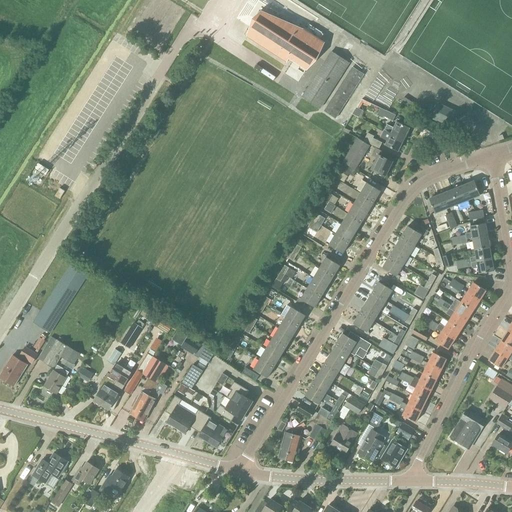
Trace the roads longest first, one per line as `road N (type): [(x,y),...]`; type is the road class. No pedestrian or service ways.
road 1 (residential): [(489,155),(431,174),(399,201),(240,469)]
road 2 (residential): [(409,481),(510,285),(489,155)]
road 3 (unknown): [(75,174),(51,157),(50,147),(112,52),(121,50),(138,67)]
road 4 (tertiary): [(179,454),(0,409)]
road 5 (tertiary): [(409,481),(240,469)]
